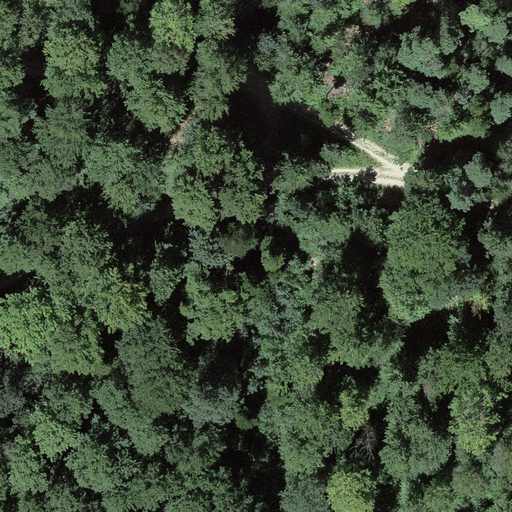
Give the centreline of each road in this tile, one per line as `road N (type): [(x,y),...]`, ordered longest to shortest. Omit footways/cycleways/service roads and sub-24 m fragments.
road 1 (track): [(0,64),(98,71),(203,61),(238,70),(276,118),(265,169),(235,190),(0,278)]
road 2 (track): [(265,169),(401,177),(511,208)]
